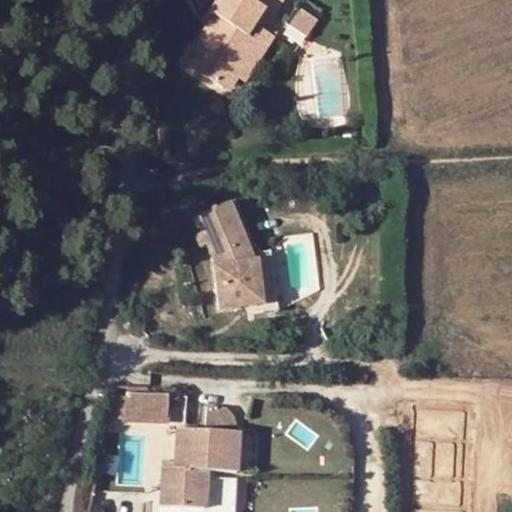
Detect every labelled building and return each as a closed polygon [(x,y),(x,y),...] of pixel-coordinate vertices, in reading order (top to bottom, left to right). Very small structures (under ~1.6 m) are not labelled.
[(187,64),(220,85),(252,38),(245,33),(262,7),(271,14),(280,0),(214,0),(208,9),(212,12),(217,15),(206,30),(202,27),(190,45),(196,50),(187,64)] [(295,29),(313,36),(321,16),(303,9),(295,29)] [(206,30),(217,15),(212,12),(202,27),(206,30)] [(259,27),(252,38),(220,85),(225,89),(235,75),(240,80),(271,36),(259,27)] [(226,203),(192,217),(200,235),(206,248),(214,265),(217,312),(256,310),(253,264),(226,203)] [(206,248),(200,235),(194,238),(200,251),(206,248)] [(126,418),(132,389),(122,387),(116,416),(126,418)] [(152,438),(160,408),(133,401),(125,431),(152,438)] [(239,432),(240,421),(205,420),(202,468),(191,467),(188,508),(228,511),(231,473),(261,474),(264,433),(239,432)]
